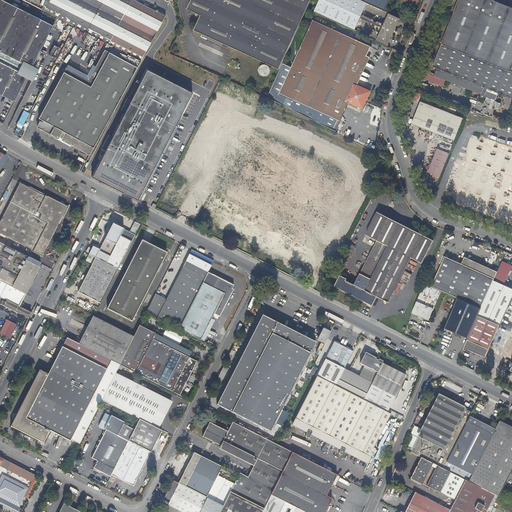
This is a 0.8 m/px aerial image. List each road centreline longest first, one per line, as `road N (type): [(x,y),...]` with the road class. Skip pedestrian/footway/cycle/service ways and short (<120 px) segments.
road 1 (residential): [(511,242),(427,210),(410,187),(389,126),(435,0)]
road 2 (residential): [(143,511),(261,274)]
road 3 (residential): [(105,193),(0,399)]
road 4 (residential): [(261,274),(433,360)]
road 5 (residential): [(105,193),(261,274)]
road 6 (unclassified): [(370,511),(433,360)]
road 7 (residential): [(130,511),(0,448)]
